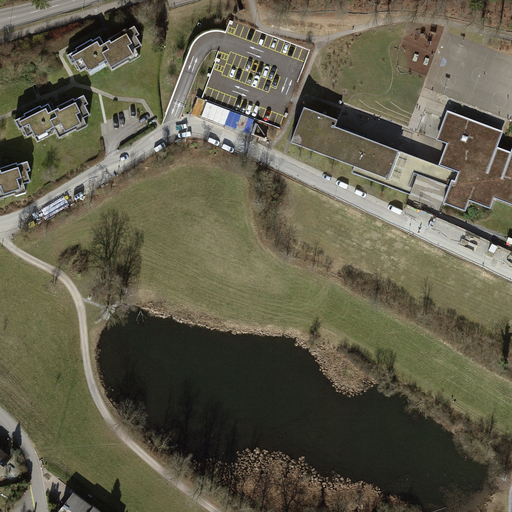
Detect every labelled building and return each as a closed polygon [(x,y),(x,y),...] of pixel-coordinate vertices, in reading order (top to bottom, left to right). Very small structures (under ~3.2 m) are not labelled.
[(97,39),(73,52),(86,77),(107,66),(111,74),(138,60),(133,50),(143,46),(135,31),(102,49),(97,39)] [(48,107),(21,119),(31,141),(56,129),(60,139),(88,126),(78,105),(52,117),(48,107)] [(338,120),(304,107),(291,142),(355,166),(352,173),(411,195),(419,173),(414,171),(419,158),(335,126),(338,120)] [(447,110),(436,139),(447,143),(439,164),(455,170),(443,202),(466,210),(469,200),(491,208),(495,198),(511,204),(511,149),(511,153),(497,148),(504,131),(447,110)] [(0,170),(0,189),(2,189),(5,198),(23,192),(21,186),(30,183),(27,174),(31,173),(27,161),(0,170)] [(0,444),(0,473),(14,456),(0,444)] [(108,511),(81,492),(69,508),(74,511),(108,511)]
